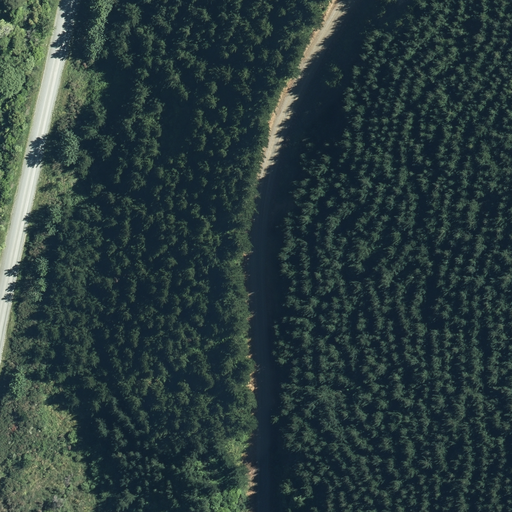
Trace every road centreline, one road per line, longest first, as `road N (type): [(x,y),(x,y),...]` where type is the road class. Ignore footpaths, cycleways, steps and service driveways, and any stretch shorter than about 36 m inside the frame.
road 1 (track): [(262,511),(267,206),(301,82),(347,0)]
road 2 (unclassified): [(0,307),(63,0)]
